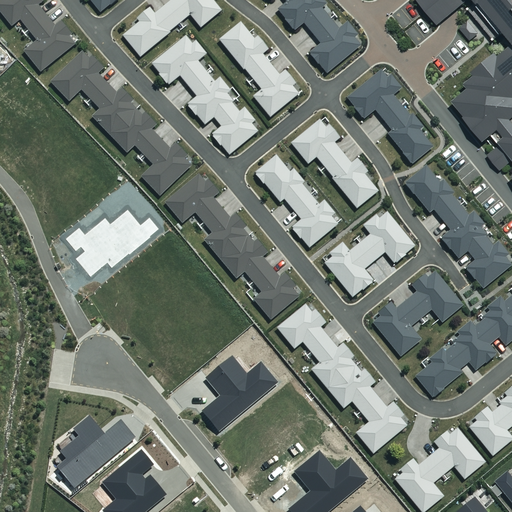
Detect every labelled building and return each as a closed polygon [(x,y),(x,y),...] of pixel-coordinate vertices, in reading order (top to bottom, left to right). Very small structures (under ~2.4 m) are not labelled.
[(28,31),(46,17),(38,6),(43,2),(41,0),(1,0),(0,1),(0,14),(11,28),(19,21),(28,31)] [(88,0),(100,14),(109,6),(110,7),(118,0),(88,0)] [(171,0),(165,6),(179,24),(189,16),(200,30),(222,12),(211,0),(171,0)] [(289,0),(286,3),(277,10),(285,21),(284,22),(292,31),(293,30),(294,32),(304,24),(312,34),(330,20),(322,9),(327,5),(322,0),(289,0)] [(497,54),(473,74),(475,77),(465,85),(469,90),(453,103),(466,118),(465,119),(485,144),(493,137),(500,146),(488,156),(500,171),(511,161),(511,0),(416,0),(438,26),(468,2),(466,0),(474,0),(479,6),(482,4),(511,41),(511,46),(499,57),(497,54)] [(122,37),(139,59),(170,34),(169,33),(179,24),(165,6),(154,15),(149,9),(136,20),(139,23),(122,37)] [(23,52),(40,73),(75,46),(68,37),(71,35),(61,22),(54,27),(46,17),(28,31),(36,42),(23,52)] [(339,30),(330,20),(312,34),(320,45),(309,54),(311,55),(310,56),(317,66),(318,65),(326,75),(361,47),(354,39),(358,36),(347,23),(339,30)] [(244,71),(252,81),(271,66),(262,55),(268,50),(258,37),(254,41),(240,24),(218,41),(243,71),(244,71)] [(179,77),(188,88),(206,73),(197,62),(206,55),(195,42),(192,45),(185,37),(151,65),(159,75),(158,76),(165,85),(166,85),(168,87),(179,77)] [(90,101),(107,84),(98,75),(103,70),(92,58),(89,60),(82,53),(49,83),(68,103),(81,91),(90,101)] [(260,91),(253,97),(270,119),(299,95),(292,87),(295,84),(285,72),(280,76),(271,66),(252,81),(260,91)] [(375,112),(383,122),(402,107),(393,97),(402,90),(391,76),(388,79),(381,71),(346,99),(354,109),(353,110),(361,119),(362,119),(364,121),(375,112)] [(204,127),(213,120),(232,105),(233,103),(226,95),(230,92),(220,79),(214,83),(206,73),(188,88),(196,98),(187,105),(188,107),(187,108),(195,117),(196,116),(204,127)] [(91,118),(109,136),(135,110),(130,105),(133,102),(121,89),(116,94),(107,84),(90,101),(99,110),(91,118)] [(232,105),(213,120),(220,128),(211,136),(213,137),(212,138),(219,148),(221,147),(229,157),(258,133),(251,126),(255,123),(244,109),(239,113),(232,105)] [(402,107),(383,122),(391,132),(387,135),(403,155),(402,156),(409,165),(411,164),(412,165),(433,148),(420,131),(423,128),(413,116),(410,118),(402,107)] [(143,157),(161,140),(152,131),(157,126),(144,113),(141,116),(135,110),(109,136),(126,155),(134,147),(143,157)] [(326,129),(319,121),(290,145),(308,166),(316,159),(324,169),(343,154),(334,144),(340,139),(329,126),(326,129)] [(140,178),(159,198),(191,167),(184,160),(187,157),(175,145),(170,150),(161,140),(143,157),(153,166),(140,178)] [(351,164),(343,154),(324,169),(333,179),(331,180),(357,211),(379,193),(365,176),(368,173),(357,160),(351,164)] [(292,211),(310,196),(302,186),(304,184),(294,171),(290,174),(276,157),(255,174),(256,176),(255,177),(263,186),(264,185),(279,204),(284,201),(292,211)] [(442,221),(460,206),(452,196),(454,194),(443,181),(440,184),(426,167),(405,185),(406,186),(405,187),(413,196),(414,195),(430,215),(434,212),(442,221)] [(203,224),(221,209),(213,199),(219,194),(208,181),(205,183),(199,176),(164,205),(181,225),(195,214),(203,224)] [(309,250),(338,226),(331,218),(334,215),(324,202),(318,206),(310,196),(292,211),(301,221),(292,229),(293,231),(292,232),(300,241),(301,240),(309,250)] [(467,253),(486,238),(487,237),(481,229),(485,226),(474,212),(469,216),(460,206),(442,221),(450,232),(441,239),(443,241),(441,242),(449,252),(451,251),(458,260),(467,253)] [(219,261),(248,237),(243,231),(246,228),(236,215),(230,220),(221,209),(203,224),(211,235),(203,242),(219,261)] [(359,244),(375,263),(385,254),(394,265),(395,264),(397,265),(406,257),(405,256),(415,248),(387,214),(379,220),(376,216),(362,228),(369,236),(359,244)] [(252,284),(271,269),(262,258),(267,254),(257,241),(253,244),(248,237),(219,261),(236,281),(244,274),(252,284)] [(486,238),(467,253),(474,262),(466,269),(467,271),(466,272),(474,281),(475,281),(483,291),(511,267),(505,259),(509,256),(498,243),(493,247),(486,238)] [(375,263),(359,244),(349,253),(342,244),(329,255),(331,258),(324,264),(352,299),(362,291),(363,292),(373,284),(372,283),(373,282),(364,271),(375,263)] [(279,279),(271,269),(252,284),(261,294),(253,301),(270,322),(299,298),(293,291),(296,288),(285,274),(279,279)] [(406,302),(421,321),(432,312),(442,325),(463,307),(435,273),(428,279),(425,276),(411,287),(416,293),(406,302)] [(483,321),(498,339),(505,348),(511,342),(511,296),(504,303),(500,298),(487,309),(490,313),(482,319),(483,321)] [(421,321),(406,302),(396,310),(391,304),(378,315),(380,318),(372,324),(401,359),(422,342),(411,329),(421,321)] [(310,354),(329,339),(320,329),(326,325),(315,311),(311,314),(305,306),(276,330),(294,351),(302,344),(310,354)] [(453,346),(469,364),(476,372),(485,364),(486,366),(496,358),(495,356),(497,355),(490,346),(498,339),(483,321),(475,328),(470,322),(457,333),(460,337),(457,340),(458,342),(453,346)] [(327,391),(356,367),(350,361),(353,358),(343,345),(337,350),(329,339),(310,354),(319,365),(311,372),(327,391)] [(460,372),(469,364),(453,346),(445,353),(442,350),(428,361),(432,365),(415,379),(432,399),(434,398),(435,399),(444,391),(443,391),(462,375),(460,372)] [(359,413),(377,399),(370,389),(376,384),(365,371),(361,374),(356,367),(327,391),(343,411),(352,404),(359,413)] [(511,388),(504,395),(506,399),(499,405),(501,407),(511,421),(511,388)] [(355,435),(372,456),(407,428),(400,420),(404,417),(393,404),(386,409),(377,399),(359,413),(368,425),(355,435)] [(511,438),(507,433),(511,428),(511,421),(501,407),(492,414),(487,409),(474,420),(476,423),(469,429),(493,458),(511,442),(511,438)] [(311,469),(268,416),(245,435),(231,419),(220,428),(228,437),(211,451),(229,472),(244,460),(248,464),(235,475),(250,493),(268,478),(289,502),(310,484),(303,476),(311,469)] [(439,450),(429,458),(444,477),(453,469),(464,482),(486,464),(457,430),(449,436),(447,433),(434,444),(439,450)] [(433,485),(444,477),(429,458),(418,467),(413,460),(399,472),(402,475),(394,481),(419,511),(427,511),(444,499),(433,485)] [(511,479),(507,473),(494,484),(511,505),(511,479)] [(459,511),(485,511),(475,499),(459,511)]
